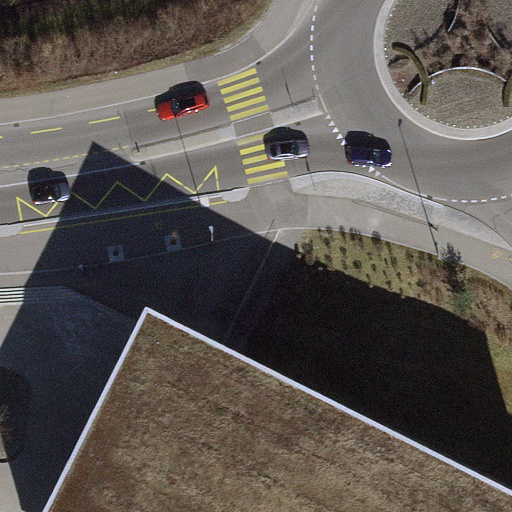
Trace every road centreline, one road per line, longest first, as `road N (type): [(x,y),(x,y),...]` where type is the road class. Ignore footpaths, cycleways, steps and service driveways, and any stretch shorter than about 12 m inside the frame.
road 1 (secondary): [(359,92),(76,169),(0,176)]
road 2 (secondary): [(359,92),(380,125),(410,149),(446,163),(511,157)]
